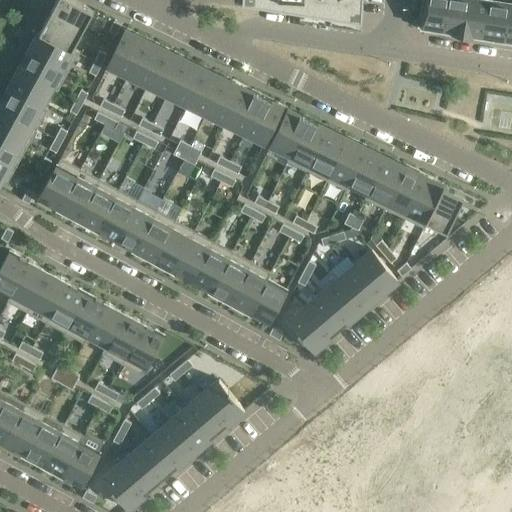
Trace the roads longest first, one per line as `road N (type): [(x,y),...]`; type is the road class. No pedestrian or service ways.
road 1 (residential): [(0,202),(50,241),(307,381),(319,397)]
road 2 (residential): [(234,35),(297,81),(511,180)]
road 3 (residential): [(511,237),(319,397)]
road 4 (residential): [(319,397),(183,511)]
road 5 (residential): [(234,35),(273,27),(391,46)]
road 6 (residential): [(391,46),(511,64)]
